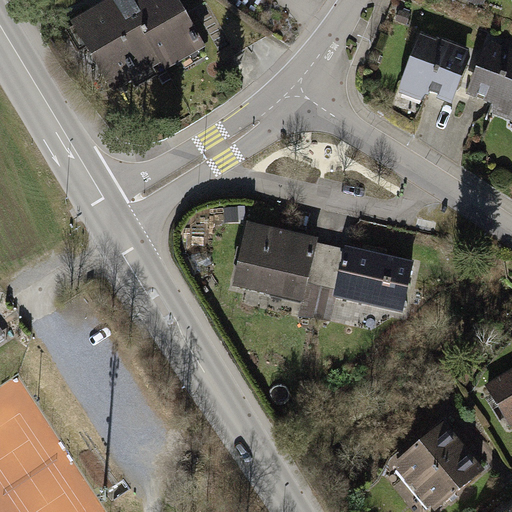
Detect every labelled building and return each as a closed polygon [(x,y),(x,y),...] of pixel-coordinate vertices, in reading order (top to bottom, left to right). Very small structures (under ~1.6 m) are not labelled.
[(136,0),(117,0),(74,26),(110,88),(114,89),(160,62),(165,70),(202,48),(173,0),(139,0),(137,2),(136,0)] [(433,45),(424,41),(407,83),(449,100),(466,57),(458,54),(457,55),(446,50),(446,45),(442,42),(437,41),(433,45)] [(490,51),(473,93),(511,108),(511,56),(511,54),(508,51),(503,51),(500,55),(490,51)] [(316,243),(250,228),(237,284),(271,292),(272,290),(319,300),(323,284),(330,252),(315,249),(316,243)] [(345,256),(330,252),(323,284),(338,287),(336,297),(401,312),(412,265),(346,250),(345,256)] [(511,372),(488,388),(511,425),(511,423),(511,372)] [(455,441),(443,427),(399,463),(417,486),(470,443),(463,435),(455,441)] [(470,443),(417,486),(436,509),(481,472),(468,457),(476,450),(470,443)]
